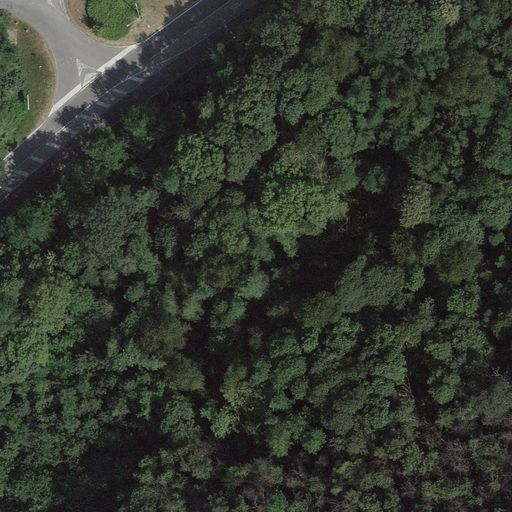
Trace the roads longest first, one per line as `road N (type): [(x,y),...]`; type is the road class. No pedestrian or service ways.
road 1 (secondary): [(0,225),(170,74),(271,0)]
road 2 (tertiary): [(117,62),(149,60),(242,0)]
